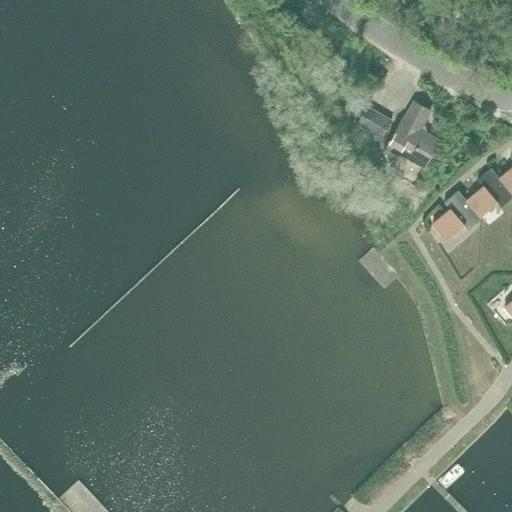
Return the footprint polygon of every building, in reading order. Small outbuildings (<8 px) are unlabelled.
[(439,141),(425,133),(422,124),(430,111),(413,102),(403,120),(402,119),(383,151),(397,160),(400,155),(424,168),(439,141)] [(392,120),(366,106),(356,124),(382,138),(392,120)] [(511,156),(510,158),(511,160),(511,167),(499,178),(511,192),(511,156)] [(511,192),(499,178),(491,168),(477,181),(482,187),(466,201),(481,218),(497,204),(500,208),(511,198),(511,192)] [(481,218),(466,201),(458,191),(444,203),(449,210),(432,224),(446,241),(463,227),(467,231),(481,219),(481,218)] [(407,199),(407,204),(411,207),(415,207),(419,203),(418,199),(415,195),(410,195),(407,199)]
